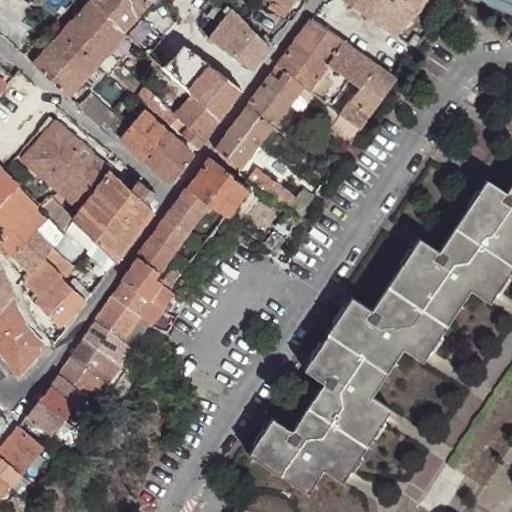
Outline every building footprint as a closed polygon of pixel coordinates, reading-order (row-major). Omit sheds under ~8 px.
[(91,0),(91,1),(123,32),(137,17),(152,0),(91,0)] [(285,12),(293,0),(267,0),(272,3),(285,12)] [(342,0),(365,16),(376,0),(342,0)] [(376,0),(365,16),(395,38),(419,11),(404,0),(376,0)] [(427,1),(427,0),(404,0),(419,11),(427,1)] [(448,0),(427,0),(427,1),(444,8),(448,0)] [(511,0),(470,0),(511,15),(511,0)] [(108,52),(125,34),(123,32),(91,1),(73,20),(108,52)] [(222,50),(243,22),(232,10),(209,40),(222,50)] [(179,85),(188,94),(202,78),(137,17),(123,32),(125,34),(147,54),(179,85)] [(302,85),(308,90),(317,97),(328,106),(330,107),(348,81),(364,58),(311,19),(275,67),(282,72),(283,72),(302,85)] [(97,65),(108,52),(73,20),(63,32),(97,65)] [(252,68),(268,47),(255,34),(243,22),(222,50),(248,69),(252,68)] [(268,47),(275,39),(263,27),(255,34),(268,47)] [(67,97),(97,65),(63,32),(33,65),(67,97)] [(174,90),(179,85),(147,54),(142,59),(174,90)] [(359,88),(374,66),(364,58),(348,81),(359,88)] [(218,122),(241,91),(211,66),(202,78),(188,94),(191,97),(218,122)] [(394,80),(374,66),(359,88),(340,115),(360,129),(394,80)] [(277,79),(282,72),(275,67),(270,74),(277,79)] [(296,93),(302,85),(283,72),(282,72),(277,79),(270,74),(248,106),(271,126),(289,101),(296,93)] [(30,81),(25,76),(14,88),(19,93),(22,90),(30,81)] [(38,89),(30,81),(22,90),(30,98),(38,89)] [(191,97),(188,94),(179,85),(174,90),(171,94),(183,106),(191,97)] [(312,105),(317,97),(308,90),(302,85),(296,93),(304,100),(312,105)] [(182,135),(188,128),(175,115),(144,87),(137,94),(182,135)] [(299,108),(304,100),(296,93),(289,101),(299,108)] [(203,142),(218,122),(191,97),(183,106),(175,115),(188,128),(203,142)] [(330,107),(336,112),(342,103),(336,98),(330,107)] [(78,107),(85,114),(90,108),(92,106),(85,100),(78,107)] [(99,126),(104,121),(111,113),(101,103),(94,111),(90,108),(85,114),(99,126)] [(248,106),(215,150),(237,169),(271,126),(248,106)] [(329,130),(340,115),(336,112),(330,107),(328,106),(317,121),(329,130)] [(144,160),(166,132),(144,110),(128,128),(120,138),(144,160)] [(120,138),(128,128),(111,113),(104,121),(120,138)] [(347,147),(360,129),(340,115),(329,130),(328,133),(347,147)] [(24,160),(80,210),(110,170),(55,122),(24,160)] [(198,150),(203,142),(188,128),(182,135),(198,150)] [(175,180),(193,156),(166,132),(144,160),(165,180),(170,182),(175,180)] [(0,154),(0,165),(2,168),(9,161),(1,153),(0,154)] [(209,158),(187,189),(207,204),(211,207),(219,212),(224,217),(226,218),(227,217),(248,191),(242,185),(231,177),(230,174),(209,158)] [(116,262),(154,211),(130,189),(110,170),(80,210),(72,220),(116,262)] [(256,173),(249,183),(266,196),(274,184),(256,173)] [(244,452),(305,494),(322,470),(342,482),(391,410),(370,396),(402,349),(422,363),(470,291),(489,304),(511,270),(511,181),(507,188),(485,174),(437,246),(417,234),(369,306),(350,293),(301,367),(320,380),(288,428),(269,415),(244,452)] [(157,196),(138,179),(130,189),(154,211),(158,207),(157,196)] [(274,184),(266,196),(286,211),(294,199),(274,184)] [(207,204),(187,189),(152,238),(171,253),(202,210),(207,204)] [(294,199),(286,211),(297,219),(310,199),(301,193),(295,200),(294,199)] [(66,229),(72,220),(52,198),(41,208),(62,232),(66,229)] [(0,203),(0,240),(2,243),(25,219),(4,199),(0,203)] [(207,213),(211,207),(207,204),(202,210),(207,213)] [(2,243),(14,254),(36,230),(25,219),(2,243)] [(116,262),(72,220),(66,229),(109,271),(116,262)] [(43,258),(43,259),(51,249),(53,247),(36,230),(14,254),(12,256),(30,272),(43,258)] [(273,252),(282,239),(272,231),(263,245),(273,252)] [(136,258),(137,260),(156,274),(171,253),(152,238),(150,237),(136,258)] [(51,249),(43,259),(61,277),(65,280),(74,268),(51,249)] [(40,296),(61,277),(43,259),(43,258),(30,272),(22,281),(32,288),(40,296)] [(133,266),(152,280),(156,274),(137,260),(133,266)] [(148,300),(160,286),(155,283),(152,280),(133,266),(121,281),(123,283),(123,282),(148,300)] [(168,290),(180,274),(172,270),(164,280),(158,280),(155,283),(160,286),(160,285),(168,290)] [(61,325),(84,300),(85,299),(65,280),(61,277),(40,296),(34,301),(48,315),(59,326),(61,325)] [(0,312),(12,300),(15,296),(7,281),(0,287),(0,312)] [(138,318),(151,302),(148,300),(123,282),(123,283),(111,298),(138,318)] [(26,293),(34,301),(40,296),(32,288),(26,293)] [(121,342),(138,318),(111,298),(95,321),(121,342)] [(28,330),(12,300),(0,312),(0,350),(19,375),(44,346),(28,330)] [(66,330),(61,325),(59,326),(48,315),(37,326),(54,343),(66,330)] [(109,361),(123,343),(121,342),(95,321),(82,340),(109,361)] [(96,378),(109,361),(82,340),(70,358),(96,378)] [(82,396),(96,378),(70,358),(58,376),(82,396)] [(73,406),(82,396),(58,376),(49,388),(73,406)] [(62,419),(73,406),(49,388),(38,400),(62,419)] [(38,400),(26,416),(51,434),(62,419),(38,400)] [(6,441),(0,448),(0,458),(19,474),(41,446),(17,427),(11,434),(6,441)] [(19,474),(0,458),(0,480),(9,487),(19,474)] [(0,497),(9,487),(0,480),(0,497)]
